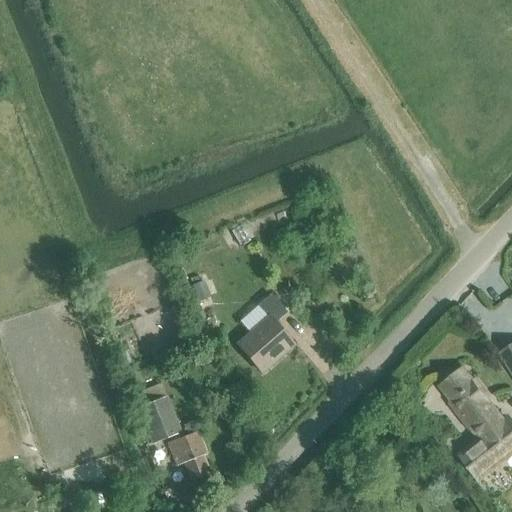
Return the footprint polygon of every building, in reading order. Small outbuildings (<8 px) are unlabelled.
[(203,282),(191,287),(197,303),(209,298),(203,282)] [(236,346),(260,374),(293,346),(274,324),(286,313),(270,295),(257,306),(267,319),(236,346)] [(196,354),(189,340),(165,350),(173,365),(196,354)] [(511,346),(499,355),(511,374),(511,346)] [(483,399),(486,397),(477,384),(474,386),(462,371),(442,388),(453,403),(451,404),(469,427),(470,426),(481,441),(461,457),(478,479),(511,451),(511,425),(508,420),(494,431),(482,416),(491,409),(483,399)] [(150,401),(166,394),(162,383),(146,390),(150,401)] [(181,433),(167,397),(137,409),(151,445),(181,433)] [(183,464),(189,481),(209,474),(202,457),(206,455),(197,433),(167,444),(170,452),(166,454),(168,458),(171,456),(176,467),(183,464)] [(101,486),(85,491),(90,511),(98,511),(108,509),(101,486)]
